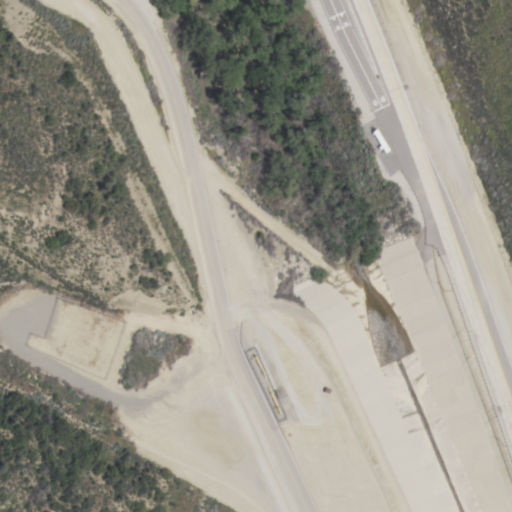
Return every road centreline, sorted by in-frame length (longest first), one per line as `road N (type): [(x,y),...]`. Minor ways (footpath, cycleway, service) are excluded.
road 1 (residential): [(311,511),(233,339),(146,46),(107,0)]
road 2 (tertiary): [(363,0),(446,223)]
road 3 (tertiary): [(446,223),(511,415)]
road 4 (tertiary): [(511,378),(446,223)]
